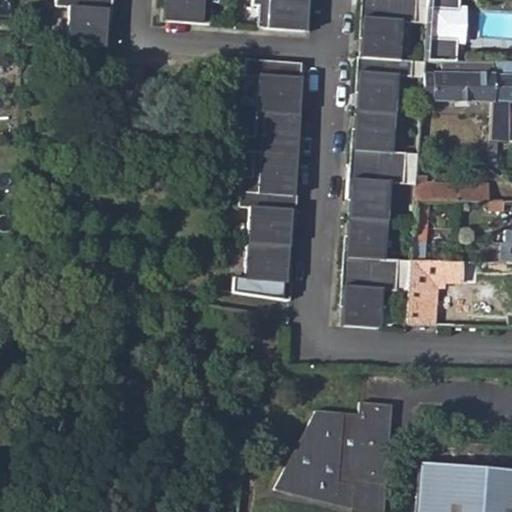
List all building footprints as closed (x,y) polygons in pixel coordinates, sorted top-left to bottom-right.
[(52,0),(52,6),(67,7),(65,43),(102,46),(103,29),(108,29),(110,0),(52,0)] [(162,0),(160,24),(208,28),(210,5),(216,6),(216,0),(162,0)] [(250,0),(250,9),(257,9),(255,32),(303,35),(305,0),(250,0)] [(415,0),(415,7),(427,8),(427,0),(415,0)] [(426,21),(423,61),(452,61),(453,42),(459,42),(461,10),(455,10),(455,0),(427,0),(427,8),(426,21)] [(415,7),(359,3),(356,38),(358,38),(358,56),(396,59),(399,19),(414,20),(415,7)] [(415,7),(414,20),(426,21),(427,8),(415,7)] [(355,56),(352,93),(354,93),(353,111),(392,114),(395,74),(410,75),(411,60),(396,59),(358,56),(355,56)] [(243,60),(242,76),(257,77),(254,112),(295,116),(296,98),(301,99),(303,80),(298,79),(299,64),(243,60)] [(411,60),(410,75),(421,76),(422,72),(423,61),(411,60)] [(423,61),(422,72),(432,73),(432,99),(487,100),(488,62),(452,61),(423,61)] [(511,62),(488,62),(487,100),(487,140),(505,140),(506,101),(511,100),(511,62)] [(422,72),(420,99),(432,99),(432,73),(422,72)] [(349,128),(347,164),(402,169),(403,155),(388,153),(392,114),(353,111),(352,128),(349,128)] [(243,136),(235,151),(250,152),(294,156),(297,116),(295,116),(254,112),(252,137),(243,136)] [(237,176),(235,192),(291,196),(294,156),(250,152),(248,177),(237,176)] [(403,155),(402,169),(414,169),(415,155),(403,155)] [(347,164),(344,201),(346,201),(345,218),(383,221),(386,181),(401,183),(402,169),(347,164)] [(402,169),(401,183),(414,184),(414,169),(402,169)] [(414,184),(412,200),(485,201),(485,185),(414,184)] [(235,192),(234,207),(246,208),(243,244),(284,248),(286,230),(291,230),(293,197),(291,196),(235,192)] [(501,202),(490,201),(491,209),(501,210),(501,202)] [(341,236),(338,272),(394,276),(395,262),(380,261),(383,221),(345,218),(344,236),(341,236)] [(228,281),(227,295),(285,305),(288,265),(283,265),(284,248),(243,244),(240,282),(228,281)] [(511,245),(499,245),(498,264),(511,264),(511,245)] [(404,303),(403,321),(451,323),(452,317),(424,315),(427,261),(407,261),(407,263),(406,277),(405,291),(404,303)] [(395,262),(394,276),(406,277),(407,263),(395,262)] [(338,272),(335,307),(338,307),(337,325),(375,328),(378,289),(393,290),(394,276),(338,272)] [(394,276),(393,290),(405,291),(406,277),(394,276)] [(484,317),(460,315),(460,324),(484,325),(484,317)] [(319,391),(279,471),(357,476),(356,489),(388,496),(396,383),(363,381),(362,394),(319,391)] [(511,511),(511,444),(421,437),(416,496),(418,497),(416,511),(511,511)] [(357,476),(279,471),(356,489),(357,476)]
